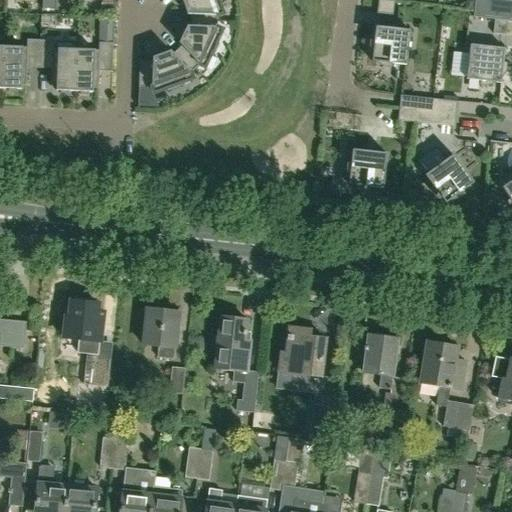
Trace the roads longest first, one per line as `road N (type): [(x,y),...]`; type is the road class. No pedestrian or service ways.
road 1 (secondary): [(511,281),(0,217)]
road 2 (residential): [(0,117),(123,123),(127,0)]
